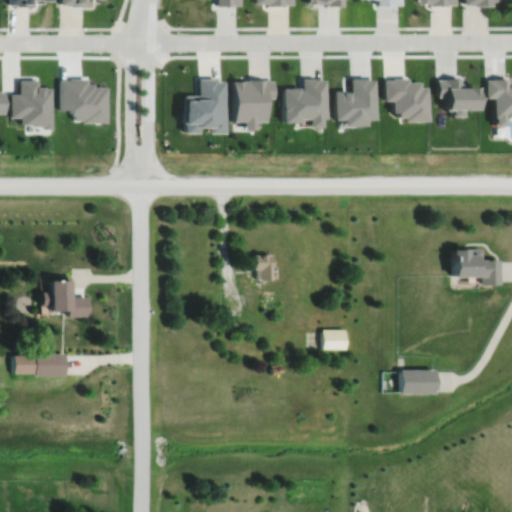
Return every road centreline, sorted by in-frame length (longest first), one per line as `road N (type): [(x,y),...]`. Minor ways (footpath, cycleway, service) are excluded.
road 1 (residential): [(511,40),(0,41)]
road 2 (tertiary): [(0,184),(511,184)]
road 3 (residential): [(138,185),(140,511)]
road 4 (residential): [(140,41),(130,70),(138,185)]
road 5 (residential): [(138,185),(147,141),(140,41)]
